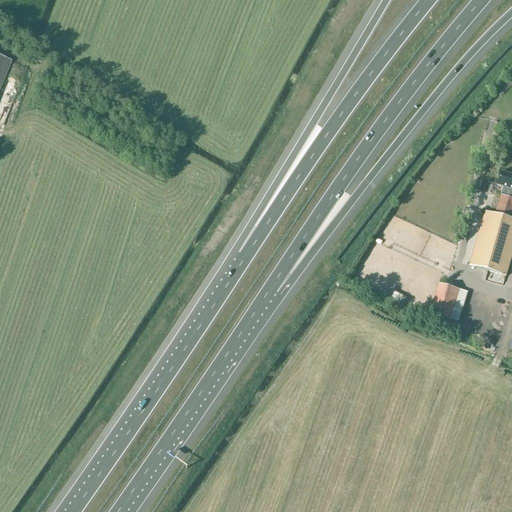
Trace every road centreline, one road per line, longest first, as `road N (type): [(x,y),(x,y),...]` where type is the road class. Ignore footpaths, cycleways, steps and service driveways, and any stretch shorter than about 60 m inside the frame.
road 1 (motorway): [(271,287),(511,13)]
road 2 (motorway): [(271,287),(385,121),(482,0)]
road 3 (motorway): [(429,0),(245,258)]
road 4 (motorway): [(245,258),(73,511)]
road 5 (motorway): [(385,0),(245,258)]
road 6 (motorway): [(118,511),(271,287)]
